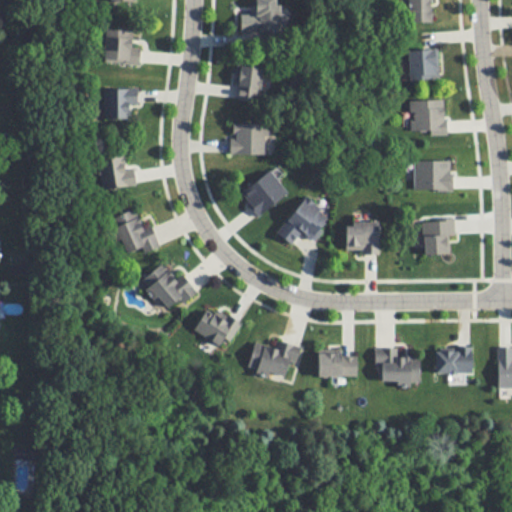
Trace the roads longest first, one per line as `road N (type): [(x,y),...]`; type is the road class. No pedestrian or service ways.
road 1 (residential): [(511,299),(324,303),(260,283),(232,263),(182,178),(178,143),(193,0)]
road 2 (residential): [(480,0),(501,175),(503,299)]
